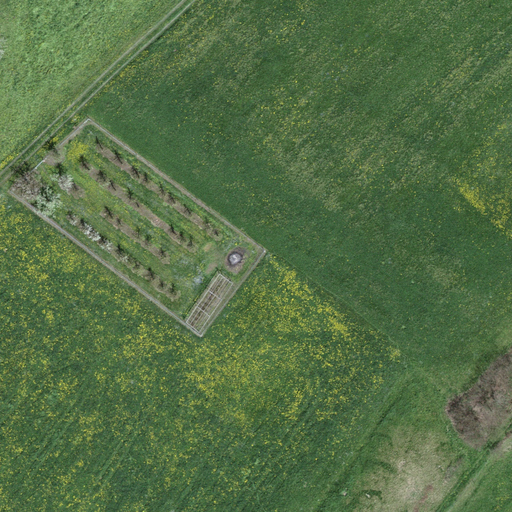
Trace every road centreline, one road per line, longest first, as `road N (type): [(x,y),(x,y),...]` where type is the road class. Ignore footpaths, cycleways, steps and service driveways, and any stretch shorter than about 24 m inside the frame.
road 1 (track): [(0,177),(201,0)]
road 2 (track): [(437,511),(511,417)]
